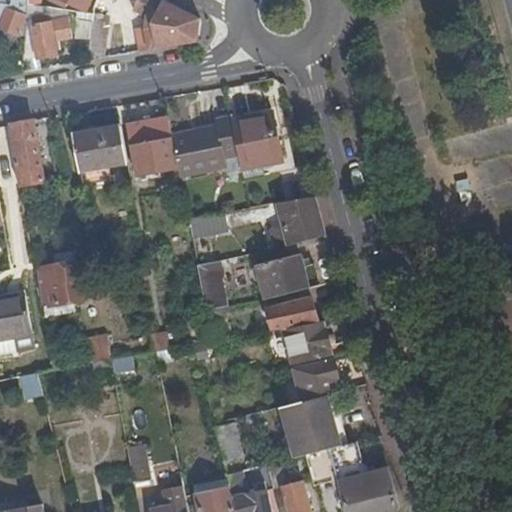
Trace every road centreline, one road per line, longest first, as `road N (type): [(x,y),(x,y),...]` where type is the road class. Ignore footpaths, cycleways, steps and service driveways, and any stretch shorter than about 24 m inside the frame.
road 1 (residential): [(293,53),(313,93),(420,511)]
road 2 (residential): [(0,105),(225,66),(255,41)]
